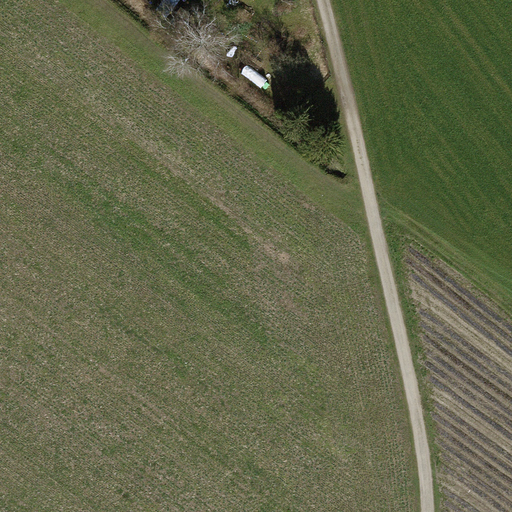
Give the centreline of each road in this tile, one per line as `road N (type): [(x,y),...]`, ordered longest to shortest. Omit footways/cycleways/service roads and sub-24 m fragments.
road 1 (track): [(49,0),(391,284)]
road 2 (track): [(391,284),(324,0)]
road 3 (track): [(429,511),(431,486),(391,284)]
road 4 (track): [(511,308),(372,199)]
